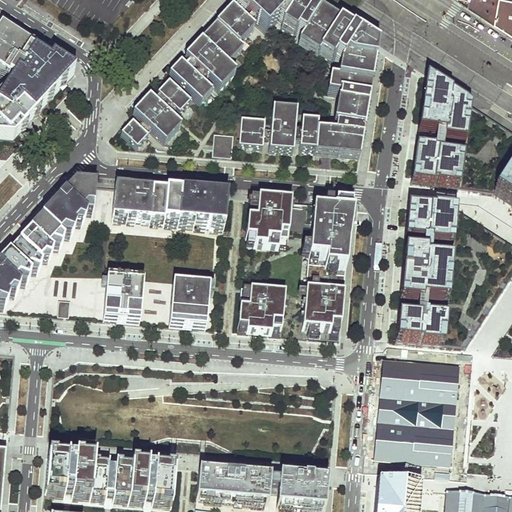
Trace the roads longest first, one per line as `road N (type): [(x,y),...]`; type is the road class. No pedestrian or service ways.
road 1 (residential): [(364,367),(38,338)]
road 2 (residential): [(74,154),(102,171),(359,193),(374,201)]
road 3 (residential): [(74,154),(89,134),(92,68),(0,3)]
road 4 (residential): [(38,338),(23,511)]
road 5 (residential): [(374,201),(364,367)]
road 6 (residential): [(374,201),(401,48)]
road 7 (residential): [(364,367),(351,511)]
